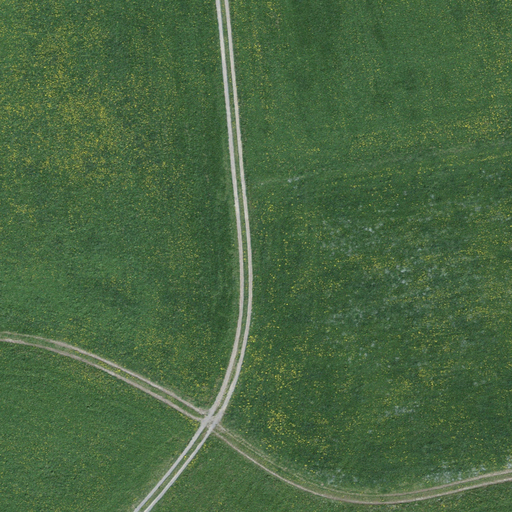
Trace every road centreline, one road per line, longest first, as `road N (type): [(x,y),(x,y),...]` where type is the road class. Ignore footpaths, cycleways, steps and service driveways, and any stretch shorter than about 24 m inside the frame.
road 1 (track): [(0,334),(68,349),(168,396),(311,487),(404,497),(511,475)]
road 2 (track): [(216,0),(246,311),(222,402),(139,511)]
